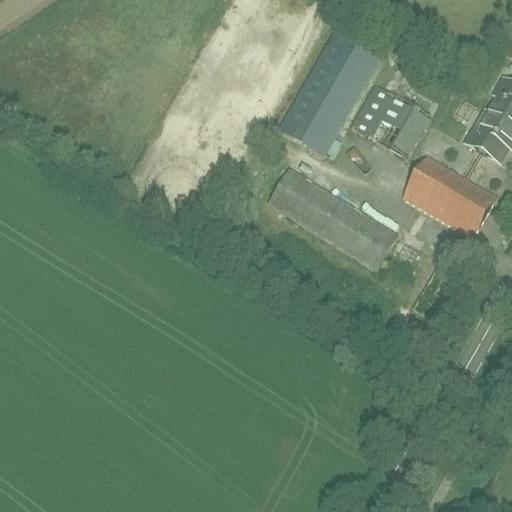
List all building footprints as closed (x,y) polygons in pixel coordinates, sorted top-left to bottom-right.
[(323,160),(384,54),(339,29),(279,135),(323,160)] [(511,154),(511,152),(511,88),(505,84),(496,100),(500,102),(491,118),(486,116),(467,148),(495,165),(504,150),(511,154)] [(378,89),(354,131),(402,159),(405,156),(411,160),(434,121),(378,89)] [(473,243),(497,202),(426,161),(403,202),(473,243)] [(268,208),(376,273),(397,240),(289,174),(268,208)]
